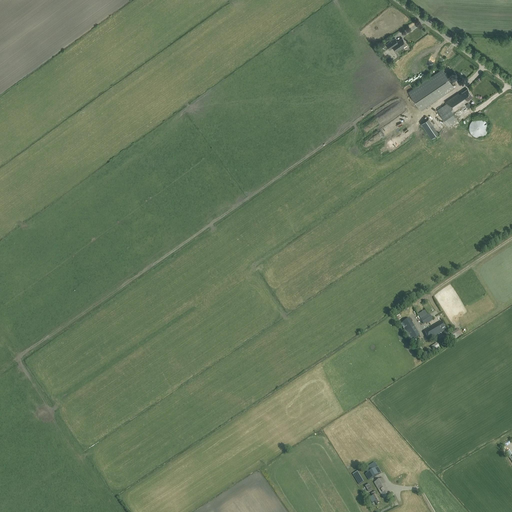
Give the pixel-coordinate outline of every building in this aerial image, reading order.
[(395,38),(386,44),(390,49),(393,47),(396,52),(407,45),(402,38),(397,41),(395,38)] [(420,110),(455,88),(442,69),(408,92),(420,110)] [(471,106),(468,101),(467,100),(472,97),(467,89),(460,94),(459,93),(445,102),(446,104),(437,110),(448,127),(458,120),(453,112),(465,104),(468,109),(471,106)] [(431,135),(440,128),(434,119),(432,120),(429,115),(421,120),(431,135)] [(488,129),(488,128),(488,126),(488,124),(487,123),(486,122),(485,120),(483,119),(482,119),(480,118),(479,118),(477,118),(475,119),(474,119),(473,120),(471,122),(470,123),(470,124),(469,126),(469,128),(469,129),(470,131),(470,132),(471,133),(472,135),(473,135),(475,136),(476,137),(478,137),(479,137),(481,137),(483,136),(484,135),(485,135),(486,133),(487,132),(488,131),(488,129)] [(392,123),(386,127),(389,131),(394,126),(392,123)] [(382,138),(387,134),(383,128),(377,132),(382,138)] [(432,319),(430,315),(429,314),(420,319),(423,324),(432,319)] [(409,319),(400,324),(410,341),(420,336),(409,319)] [(442,332),(446,330),(441,321),(436,325),(436,324),(424,331),(429,340),(443,332),(442,332)] [(462,336),(459,331),(458,329),(451,334),(455,341),(462,336)] [(436,343),(431,346),(435,352),(440,349),(436,343)] [(369,480),(381,473),(377,466),(367,473),(365,474),(369,480)] [(383,478),(375,483),(381,494),(382,494),(384,498),(391,493),(389,489),(383,478)] [(380,502),(376,494),(372,496),(369,497),(372,503),(375,501),(376,504),(380,502)]
